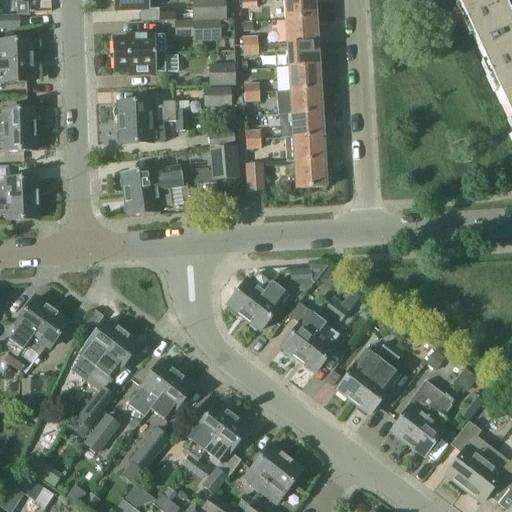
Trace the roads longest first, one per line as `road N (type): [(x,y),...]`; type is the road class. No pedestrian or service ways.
road 1 (residential): [(354,462),(221,354),(193,306),(188,243)]
road 2 (residential): [(81,250),(71,0)]
road 3 (residential): [(367,232),(354,0)]
road 4 (residential): [(188,243),(367,232)]
road 5 (residential): [(367,232),(511,222)]
